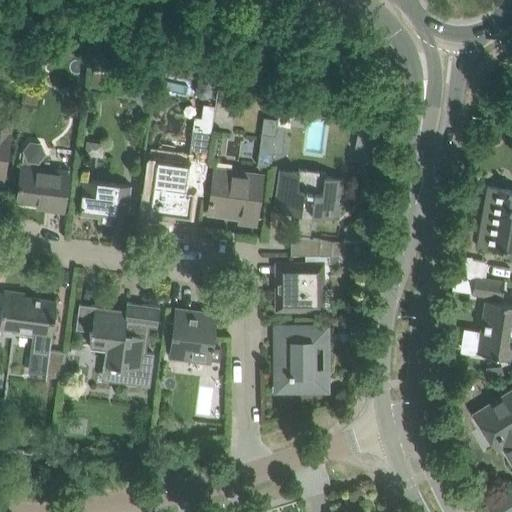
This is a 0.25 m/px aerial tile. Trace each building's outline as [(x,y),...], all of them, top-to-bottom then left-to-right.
[(97,64),(95,79),(105,80),(106,65),(97,64)] [(124,94),(148,98),(149,91),(151,79),(128,75),(127,75),(124,94)] [(281,99),(278,119),(273,151),(282,152),(286,126),(289,126),(293,100),(281,99)] [(0,184),(2,185),(5,165),(11,117),(0,115),(0,184)] [(194,189),(186,188),(187,178),(204,185),(208,162),(212,132),(210,132),(213,118),(194,115),(189,149),(188,158),(157,154),(157,153),(151,152),(149,171),(150,171),(147,190),(153,190),(150,210),(190,216),(193,196),(194,189)] [(357,146),(379,147),(381,116),(358,115),(357,146)] [(273,151),(278,119),(264,117),(257,164),(271,166),(273,151)] [(20,179),(17,199),(36,202),(50,204),(50,209),(64,211),(66,191),(69,171),(39,167),(39,162),(46,152),(42,141),(29,140),(22,150),(23,153),(22,165),(21,165),(20,179)] [(256,224),(262,174),(215,168),(209,213),(231,216),(232,212),(241,213),(239,222),(256,224)] [(326,176),(326,172),(299,168),(299,171),(279,168),(274,209),(300,213),(297,232),(310,234),(313,214),(339,218),(345,178),(326,176)] [(114,212),(128,214),(132,185),(91,180),(89,194),(82,193),(80,213),(98,215),(98,222),(112,223),(114,212)] [(511,251),(511,190),(487,186),(477,245),(511,251)] [(468,217),(466,226),(475,228),(476,218),(468,217)] [(321,239),(297,236),(296,242),(291,242),(291,254),(319,254),(321,239)] [(347,253),(368,253),(369,240),(344,240),(345,253),(347,253)] [(345,253),(329,254),(329,255),(329,262),(347,262),(347,253),(345,253)] [(484,261),(472,260),(472,257),(471,257),(470,260),(457,258),(454,273),(474,277),(481,278),(484,261)] [(276,310),(318,310),(318,289),(324,289),(324,262),(276,262),(276,310)] [(504,281),(481,278),(474,277),(471,293),(501,298),(504,281)] [(0,303),(0,327),(52,334),(57,300),(25,296),(25,292),(4,290),(3,304),(0,303)] [(470,330),(467,351),(511,357),(511,303),(485,300),(480,331),(470,330)] [(80,304),(76,328),(90,330),(90,333),(92,333),(90,346),(106,348),(104,363),(119,366),(117,381),(150,385),(154,353),(146,352),(149,326),(157,327),(160,306),(127,302),(126,310),(125,317),(95,314),(96,306),(80,304)] [(210,361),(212,347),(213,348),(214,344),(213,343),(216,320),(190,316),(190,310),(176,308),(170,356),(210,361)] [(276,340),(276,390),(327,390),(327,326),(297,326),(297,340),(276,340)] [(49,350),(46,376),(62,378),(65,352),(49,350)] [(502,366),(486,367),(486,378),(503,378),(502,366)] [(502,446),(511,460),(511,389),(475,413),(498,449),(502,446)] [(511,511),(511,488),(488,504),(481,508),(481,509),(483,511),(511,511)]
